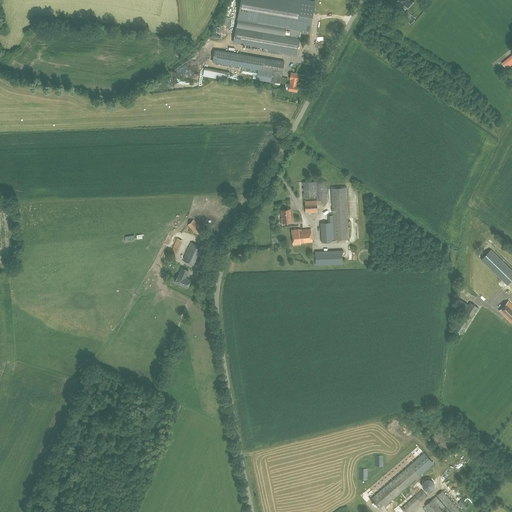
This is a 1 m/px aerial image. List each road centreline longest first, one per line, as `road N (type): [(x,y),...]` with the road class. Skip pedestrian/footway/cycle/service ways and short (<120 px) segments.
road 1 (unclassified): [(228,252),(364,0)]
road 2 (unclassified): [(252,511),(217,316),(228,252)]
